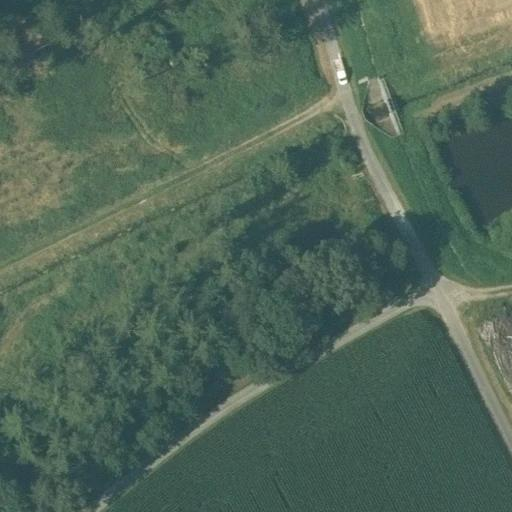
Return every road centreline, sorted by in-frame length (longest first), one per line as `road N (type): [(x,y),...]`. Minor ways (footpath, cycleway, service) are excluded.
road 1 (unclassified): [(511,439),(347,103),(318,0)]
road 2 (track): [(343,90),(298,122),(0,268)]
